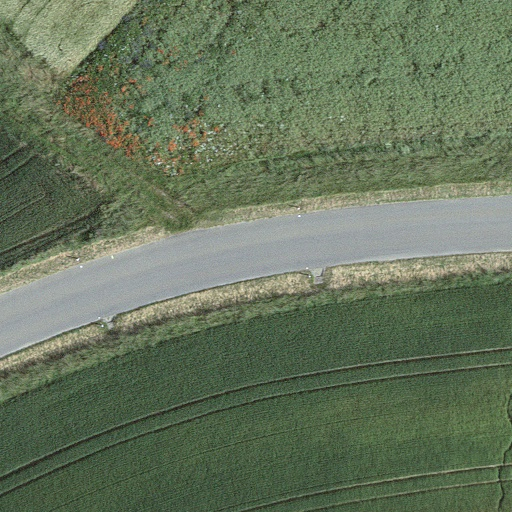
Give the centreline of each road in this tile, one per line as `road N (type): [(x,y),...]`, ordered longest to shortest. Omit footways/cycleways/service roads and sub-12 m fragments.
road 1 (tertiary): [(0,327),(154,269),(415,222),(511,218)]
road 2 (track): [(246,253),(0,97)]
